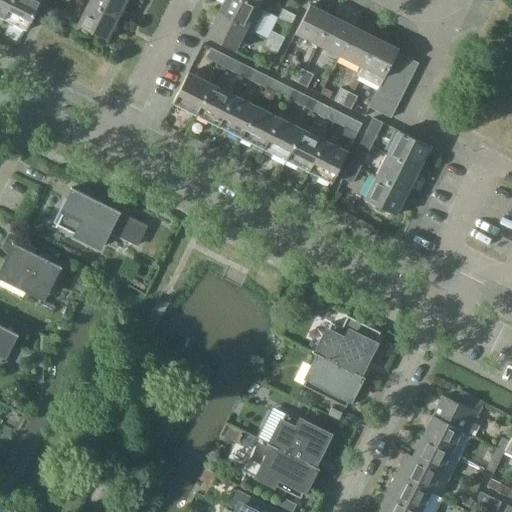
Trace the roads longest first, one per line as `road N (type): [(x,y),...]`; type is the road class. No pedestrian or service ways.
road 1 (unclassified): [(432,308),(112,144)]
road 2 (residential): [(334,511),(432,308)]
road 3 (residential): [(112,144),(183,0)]
